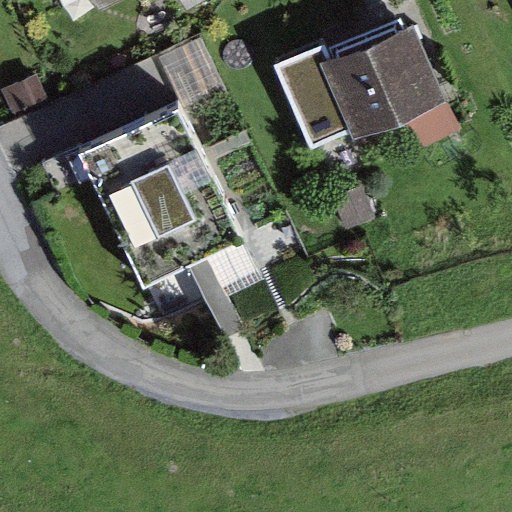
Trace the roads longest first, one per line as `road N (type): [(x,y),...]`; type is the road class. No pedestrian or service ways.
road 1 (unclassified): [(0,211),(39,285),(83,336),(126,366),(208,392),(315,391),(511,343)]
road 2 (unknown): [(148,374),(124,511)]
